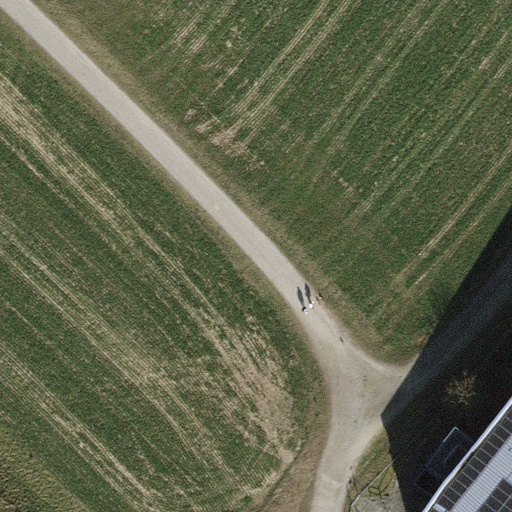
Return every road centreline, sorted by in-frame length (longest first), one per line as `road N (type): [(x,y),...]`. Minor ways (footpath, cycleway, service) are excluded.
road 1 (track): [(333,511),(361,360),(246,223),(8,0)]
road 2 (track): [(338,477),(511,281)]
